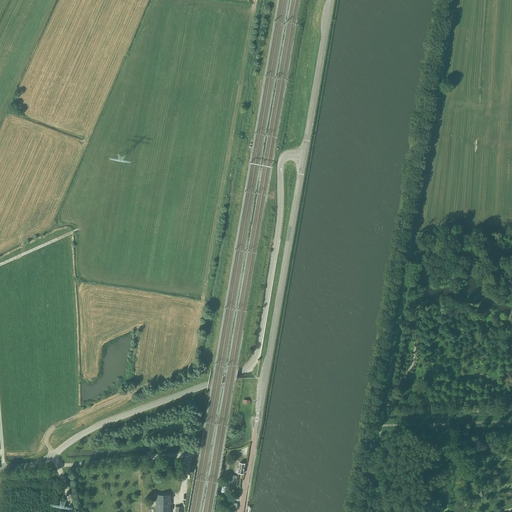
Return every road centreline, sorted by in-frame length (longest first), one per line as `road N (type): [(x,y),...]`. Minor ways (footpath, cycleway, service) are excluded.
road 1 (track): [(254,0),(187,366),(53,428),(46,439),(51,454)]
road 2 (tertiary): [(0,467),(36,462),(97,426),(250,365),(280,213),(279,168),(283,157),(302,155)]
road 3 (unclassified): [(441,0),(359,473)]
road 4 (tertiary): [(240,511),(302,155)]
road 5 (unclassified): [(511,421),(373,426),(359,473)]
road 6 (tertiary): [(302,155),(329,0)]
road 7 (track): [(511,233),(464,232),(446,275),(418,275)]
